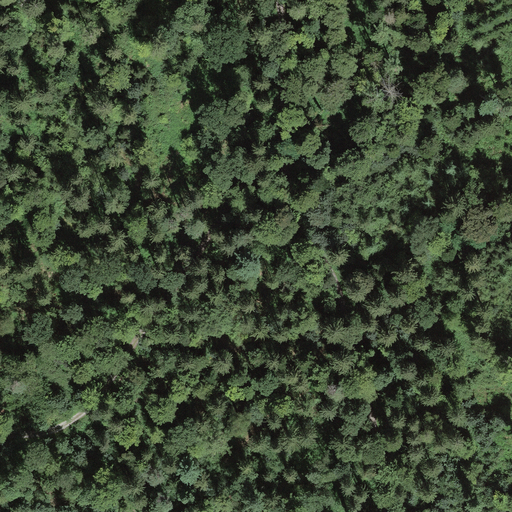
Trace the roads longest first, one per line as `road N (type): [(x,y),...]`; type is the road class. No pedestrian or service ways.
road 1 (track): [(384,511),(334,280),(292,211),(278,0)]
road 2 (track): [(282,137),(82,419),(45,439),(0,437)]
